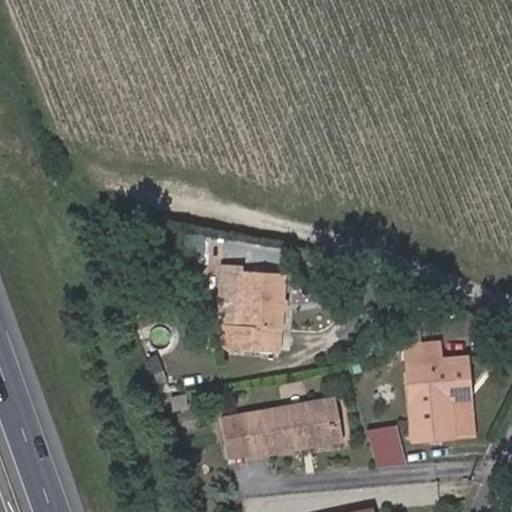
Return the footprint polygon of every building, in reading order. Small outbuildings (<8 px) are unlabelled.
[(235,326),(239,270),(219,269),(215,324),(235,326)] [(282,273),(239,270),(235,326),(204,324),(203,345),(273,350),(275,329),(278,330),(282,273)] [(395,318),(411,297),(400,290),(386,310),(395,318)] [(386,329),(395,318),(386,310),(377,322),(386,329)] [(482,338),(485,326),(472,322),(468,334),(482,338)] [(453,437),(449,387),(468,385),(466,357),(439,359),(438,342),(405,346),(412,440),(453,437)] [(472,436),(468,385),(449,387),(453,437),(472,436)] [(187,408),(185,394),(171,397),(173,411),(187,408)] [(340,441),(332,398),(327,399),(334,437),(302,442),(303,447),(340,441)] [(334,437),(327,399),(243,415),(250,453),(250,457),(303,447),(302,442),(334,437)] [(250,453),(243,415),(222,419),(229,456),(250,453)] [(391,428),(365,430),(368,442),(395,440),(391,428)] [(395,440),(368,442),(372,455),(399,453),(395,440)] [(399,453),(372,455),(376,467),(402,465),(399,453)]
